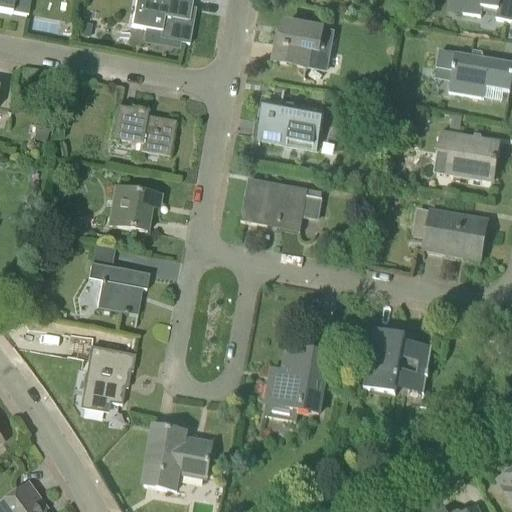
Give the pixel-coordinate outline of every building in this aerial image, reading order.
[(0,0),(0,14),(11,16),(11,15),(27,18),(30,0),(0,0)] [(195,12),(191,11),(193,1),(189,0),(136,0),(131,30),(160,35),(159,42),(189,47),(195,12)] [(511,0),(449,0),(447,14),(480,20),(481,11),(497,14),(496,23),(511,25),(511,0)] [(277,48),(276,49),(273,65),(308,71),(327,75),(334,34),(322,32),(322,33),(285,27),(281,48),(277,48)] [(88,41),(90,31),(80,29),(78,39),(88,41)] [(511,81),(511,66),(456,56),(449,95),(484,102),(486,91),(510,95),(511,81)] [(261,144),(316,154),(323,115),(266,105),(259,148),(260,149),(261,144)] [(116,111),(111,142),(140,148),(138,155),(169,160),(175,125),(146,120),(147,116),(116,111)] [(452,119),(449,137),(459,139),(462,121),(452,119)] [(49,131),(36,128),(33,142),(46,145),(49,131)] [(433,175),(448,178),(491,185),(494,167),(497,168),(501,146),(459,139),(449,137),(440,136),(437,155),(433,175)] [(300,236),(303,221),(318,224),(321,202),(307,199),(308,193),(249,183),(241,226),(268,231),(268,228),(300,233),(299,236),(300,236)] [(115,192),(108,229),(146,235),(152,198),(115,192)] [(39,200),(27,199),(25,214),(37,215),(39,200)] [(487,225),(431,215),(424,254),(480,264),(487,225)] [(51,267),(54,249),(36,245),(33,264),(51,267)] [(136,300),(138,292),(146,293),(148,278),(111,272),(114,252),(94,248),(88,283),(101,285),(97,312),(136,318),(134,330),(135,330),(139,307),(138,307),(139,301),(136,300)] [(374,333),(364,392),(395,398),(397,387),(424,392),(432,350),(412,346),(412,347),(404,345),(406,339),(374,333)] [(266,408),(319,417),(329,358),(288,350),(283,380),(285,380),(284,388),(269,386),(266,408)] [(134,359),(90,351),(83,391),(109,395),(107,405),(121,408),(126,374),(131,375),(134,359)] [(429,403),(421,402),(420,409),(427,411),(429,403)] [(154,430),(144,489),(175,495),(178,477),(206,482),(212,448),(184,443),(186,435),(154,430)] [(511,476),(499,484),(511,507),(511,476)] [(38,511),(33,504),(38,500),(27,486),(0,506),(0,511),(38,511)]
